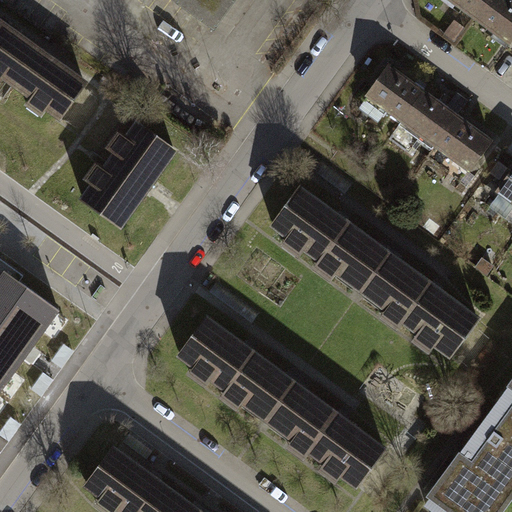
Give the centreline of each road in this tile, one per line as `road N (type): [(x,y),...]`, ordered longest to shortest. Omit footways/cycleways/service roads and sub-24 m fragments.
road 1 (residential): [(155,295),(368,4)]
road 2 (residential): [(96,378),(275,511)]
road 3 (residential): [(0,182),(155,295)]
road 4 (residential): [(368,4),(511,109)]
road 5 (residential): [(0,510),(96,378)]
